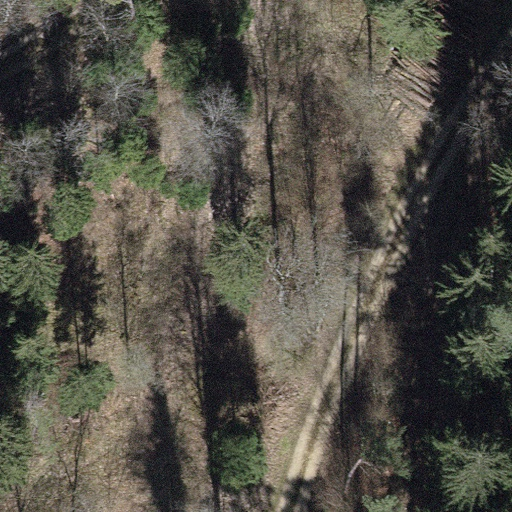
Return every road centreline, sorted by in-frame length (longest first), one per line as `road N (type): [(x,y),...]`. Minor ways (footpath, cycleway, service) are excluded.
road 1 (track): [(511,86),(449,159),(309,447),(291,511)]
road 2 (track): [(406,511),(446,273),(486,115)]
road 3 (track): [(115,0),(0,71)]
